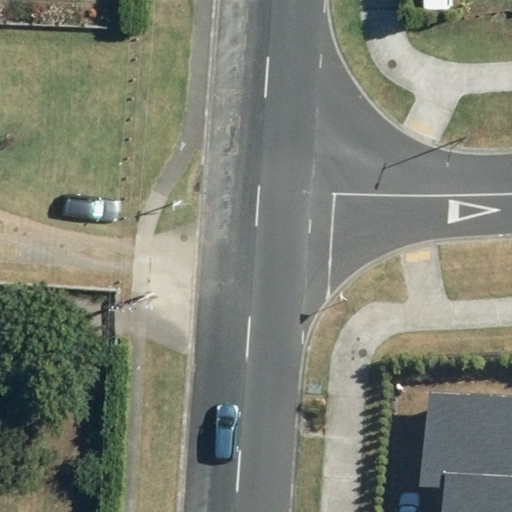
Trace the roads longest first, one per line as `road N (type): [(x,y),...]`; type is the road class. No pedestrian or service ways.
road 1 (tertiary): [(263,188),(239,511)]
road 2 (residential): [(263,188),(417,198),(511,191)]
road 3 (tertiary): [(277,0),(263,188)]
